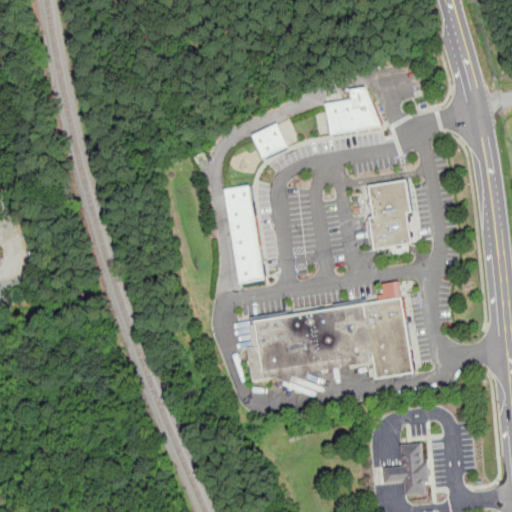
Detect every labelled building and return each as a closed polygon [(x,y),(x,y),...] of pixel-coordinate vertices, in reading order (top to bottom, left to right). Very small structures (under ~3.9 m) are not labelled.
[(353,100),(327,104),(332,136),(383,126),(367,87),(352,89),(353,100)] [(254,135),(264,159),(290,148),(280,125),(254,135)] [(413,243),(408,212),(413,211),(408,179),(370,185),(376,216),(371,217),(376,249),(413,243)] [(251,185),(227,189),(241,282),(266,279),(251,185)] [(403,298),(402,281),(383,283),(384,299),(403,298)] [(420,373),(409,296),(258,320),(266,374),(375,361),(378,377),(420,373)] [(384,467),(385,482),(391,481),(403,480),(404,495),(426,493),(425,481),(428,481),(427,462),(424,462),(422,442),(400,444),(402,466),(390,467),(384,467)]
